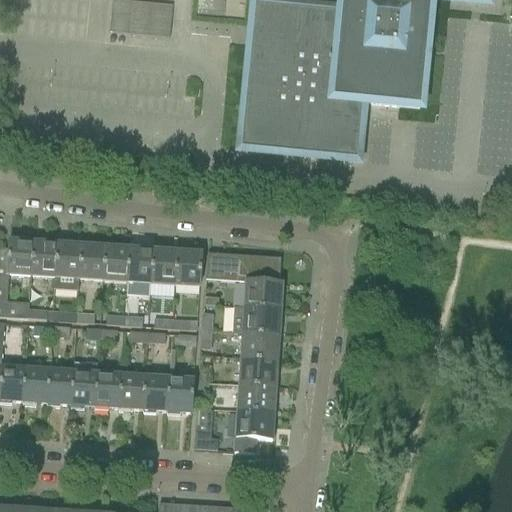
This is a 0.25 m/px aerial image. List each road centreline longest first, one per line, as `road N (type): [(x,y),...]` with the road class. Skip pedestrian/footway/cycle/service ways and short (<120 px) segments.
road 1 (residential): [(307,487),(333,242),(305,230),(0,189)]
road 2 (residential): [(307,487),(0,467)]
